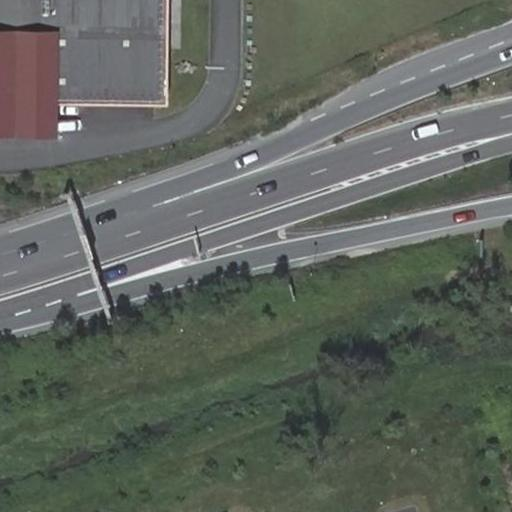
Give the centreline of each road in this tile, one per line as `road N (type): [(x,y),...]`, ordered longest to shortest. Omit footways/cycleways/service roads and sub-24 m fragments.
road 1 (tertiary): [(0,310),(484,150),(511,131)]
road 2 (tertiary): [(511,122),(466,126),(0,276)]
road 3 (secondary): [(0,326),(185,275),(511,206)]
road 4 (secondary): [(308,136),(0,256)]
road 5 (secondary): [(511,30),(394,78),(308,136)]
road 6 (secondary): [(511,53),(308,136)]
